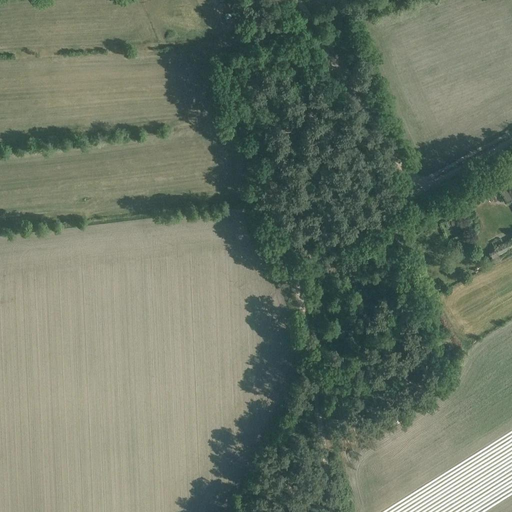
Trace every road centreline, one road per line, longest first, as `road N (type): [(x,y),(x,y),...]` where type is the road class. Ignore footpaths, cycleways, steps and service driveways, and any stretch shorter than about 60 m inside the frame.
road 1 (track): [(337,511),(299,284),(325,247),(417,196)]
road 2 (unclassified): [(417,196),(286,0)]
